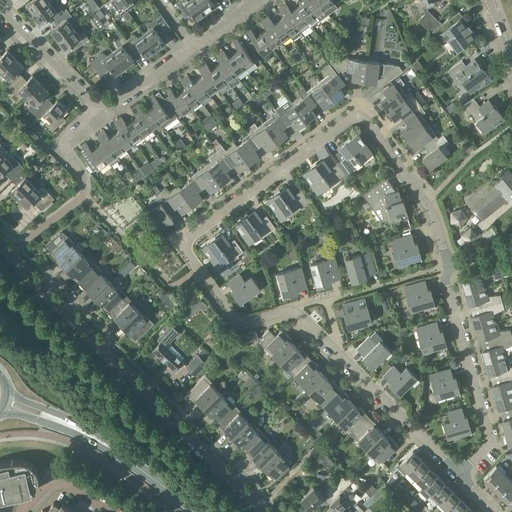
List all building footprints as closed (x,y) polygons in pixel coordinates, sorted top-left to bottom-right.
[(31,0),(26,3),(33,13),(45,4),(49,1),(48,0),(31,0)] [(51,23),(54,20),(53,20),(64,12),(59,5),(57,6),(52,0),(50,0),(49,1),(45,4),(33,13),(40,22),(47,17),(51,23)] [(111,0),(110,1),(115,7),(121,15),(135,4),(131,0),(111,0)] [(206,12),(196,0),(188,0),(188,1),(187,0),(179,0),(176,3),(186,16),(191,13),(196,19),(206,12)] [(196,0),(206,12),(215,5),(211,0),(196,0)] [(307,22),(308,22),(311,27),(319,21),(312,12),(303,0),(299,0),(302,4),(296,8),(303,17),(307,22)] [(303,0),(312,12),(319,21),(328,14),(317,0),(303,0)] [(317,0),(328,14),(337,7),(332,0),(317,0)] [(419,0),(422,6),(425,5),(426,8),(434,5),(433,2),(438,0),(437,0),(419,0)] [(285,3),(281,6),(294,23),(298,29),(307,22),(303,17),(296,8),(291,11),(285,3)] [(289,35),(290,35),(293,39),(301,34),(298,29),(294,23),(281,6),(278,8),(284,17),(278,21),(289,35)] [(58,39),(74,27),(69,21),(73,17),(67,9),(64,12),(53,20),(54,20),(57,25),(51,30),(58,39)] [(429,31),(438,21),(427,10),(418,20),(429,31)] [(280,42),(289,35),(278,21),(274,24),(268,16),(263,19),(272,30),(280,42)] [(150,29),(143,33),(154,48),(155,49),(155,50),(165,42),(160,36),(165,32),(155,18),(147,24),(150,29)] [(456,50),(475,36),(470,29),(468,30),(460,18),(451,25),(447,20),(433,30),(442,43),(448,39),(456,50)] [(261,33),(272,48),(280,42),(272,30),(263,19),(260,21),(266,29),(261,33)] [(74,27),(58,39),(65,48),(71,44),(75,49),(89,39),(83,31),(78,33),(74,27)] [(272,48),(261,33),(256,37),(250,29),(246,31),(263,54),(272,48)] [(133,34),(126,39),(136,53),(141,50),(146,56),(155,49),(154,48),(143,33),(137,38),(133,34)] [(124,36),(116,41),(118,46),(112,51),(124,67),(134,60),(129,54),(134,50),(124,36)] [(233,54),(244,68),(248,73),(257,66),(236,39),(233,41),(239,50),(233,54)] [(219,51),(236,74),(244,68),(233,54),(228,57),(222,49),(219,51)] [(0,71),(1,72),(15,58),(7,50),(1,55),(0,54),(0,71)] [(124,67),(112,51),(106,55),(102,52),(90,61),(100,75),(110,67),(115,74),(124,67)] [(216,66),(227,81),(236,74),(219,51),(215,54),(221,63),(216,66)] [(364,80),(366,60),(334,56),(329,60),(340,74),(345,70),(353,71),(352,79),(364,80)] [(10,88),(22,76),(17,72),(23,66),(15,58),(1,72),(6,77),(3,82),(10,88)] [(461,61),(447,70),(452,76),(456,73),(470,91),(475,87),(477,90),(486,84),(483,81),(489,77),(484,69),(482,70),(474,59),(465,66),(461,61)] [(366,60),(364,80),(375,82),(376,74),(384,75),(389,80),(402,70),(398,65),(366,60)] [(201,65),(218,87),(227,81),(216,66),(211,70),(205,62),(201,65)] [(421,69),(416,62),(411,66),(416,73),(421,69)] [(320,81),(334,100),(343,93),(337,85),(341,81),(343,83),(329,63),(323,67),(329,74),(320,81)] [(199,79),(209,94),(218,87),(201,65),(197,67),(204,76),(199,79)] [(26,97),(40,83),(32,75),(26,80),(22,76),(10,88),(16,95),(21,92),(26,97)] [(183,77),(200,100),(209,94),(199,79),(193,83),(187,75),(183,77)] [(181,92),(192,107),(200,100),(183,77),(180,80),(186,89),(181,92)] [(380,100),(387,110),(406,95),(400,86),(404,83),(400,78),(385,89),(389,94),(380,100)] [(320,81),(306,91),(305,91),(313,102),(318,98),(324,107),(334,100),(320,81)] [(40,83),(26,97),(31,102),(28,107),(39,118),(43,114),(51,105),(43,97),(48,91),(40,83)] [(313,102),(305,91),(306,91),(303,87),(297,91),(300,95),(291,101),(305,121),(315,114),(308,105),(313,102)] [(192,107),(181,92),(176,96),(169,88),(166,91),(169,94),(164,98),(178,117),(192,107)] [(159,92),(154,95),(152,93),(149,96),(155,104),(150,108),(155,115),(161,122),(164,126),(177,116),(159,92)] [(406,95),(387,110),(394,119),(403,113),(406,117),(421,107),(422,106),(411,92),(406,95)] [(291,101),(289,98),(275,109),(285,122),(289,119),(296,128),(305,121),(291,101)] [(484,131),(503,117),(497,110),(496,111),(488,100),(478,107),(472,98),(461,106),(467,115),(470,113),(484,131)] [(57,100),(51,105),(43,114),(48,119),(45,124),(52,130),(64,118),(60,114),(65,108),(57,100)] [(452,102),(445,107),(449,113),(456,107),(452,102)] [(138,103),(135,106),(152,129),(155,126),(159,132),(165,128),(164,126),(161,122),(155,115),(150,108),(144,112),(138,103)] [(137,117),(133,121),(143,135),(147,141),(156,134),(152,129),(135,106),(131,109),(137,117)] [(425,112),(421,107),(406,117),(410,122),(401,129),(408,138),(427,124),(421,115),(425,112)] [(285,122),(277,112),(263,122),(277,142),(286,135),(280,126),(285,122)] [(118,119),(135,141),(143,135),(133,121),(127,125),(121,116),(118,119)] [(115,134),(126,148),(135,141),(118,119),(114,122),(120,130),(115,134)] [(248,133),(256,143),(261,140),(267,149),(277,142),(263,122),(257,126),(254,122),(245,129),(248,133)] [(427,124),(408,138),(415,148),(423,141),(427,146),(434,140),(435,141),(438,138),(427,124)] [(34,140),(38,136),(29,128),(25,132),(34,140)] [(126,148),(115,134),(109,138),(103,129),(100,132),(117,155),(126,148)] [(100,132),(96,135),(102,143),(97,146),(111,165),(120,159),(116,155),(117,155),(100,132)] [(248,133),(243,136),(245,140),(237,146),(236,146),(248,162),(258,155),(251,147),(256,143),(248,133)] [(353,166),(371,152),(357,133),(350,139),(351,140),(339,148),(345,157),(340,160),(349,173),(355,168),(353,166)] [(434,140),(427,146),(430,151),(422,157),(429,167),(445,155),(440,148),(449,142),(443,134),(438,138),(435,141),(434,140)] [(111,165),(97,146),(92,151),(85,142),(82,145),(84,148),(79,151),(93,171),(98,167),(103,172),(112,166),(111,165)] [(222,157),(227,164),(232,160),(239,169),(248,162),(236,146),(237,146),(234,143),(225,150),(220,144),(215,147),(217,149),(222,157)] [(463,148),(466,153),(471,149),(468,144),(463,148)] [(227,164),(222,157),(217,149),(208,156),(211,160),(206,164),(220,183),(229,176),(222,167),(227,164)] [(34,158),(38,162),(47,154),(43,150),(34,158)] [(12,181),(24,168),(13,157),(9,160),(4,155),(0,158),(0,174),(3,172),(12,181)] [(330,187),(346,175),(337,163),(329,169),(323,160),(311,168),(310,167),(303,173),(317,192),(328,184),(330,187)] [(194,177),(199,185),(204,181),(210,190),(220,183),(206,164),(191,175),(193,178),(194,177)] [(511,167),(510,165),(466,200),(482,219),(511,194),(511,167)] [(18,199),(33,185),(28,179),(30,175),(24,168),(12,181),(16,185),(10,190),(18,199)] [(179,188),(191,204),(201,197),(194,188),(199,185),(194,177),(193,178),(180,188),(179,188)] [(379,182),(362,194),(373,208),(379,206),(383,221),(392,218),(394,221),(407,217),(403,204),(401,204),(397,191),(388,193),(379,182)] [(33,185),(18,199),(26,207),(32,201),(41,210),(53,198),(43,187),(38,190),(33,185)] [(160,191),(171,206),(175,202),(182,211),(191,204),(179,188),(180,188),(177,185),(168,191),(165,187),(160,191)] [(301,208),(310,201),(301,189),(293,195),(286,187),(275,195),(274,194),(267,199),(281,218),(299,205),(301,208)] [(157,198),(148,205),(162,225),(172,218),(166,209),(171,206),(160,191),(155,195),(157,198)] [(451,212),(451,224),(462,227),(469,217),(462,209),(451,212)] [(262,236),(269,231),(275,227),(266,215),(260,219),(254,211),(243,219),(242,218),(234,223),(248,242),(260,233),(262,236)] [(324,225),(318,230),(320,237),(327,234),(324,225)] [(472,227),(461,236),(470,246),(480,237),(472,227)] [(73,243),(62,230),(45,244),(51,251),(49,253),(56,261),(58,259),(65,267),(80,251),(72,244),(73,243)] [(228,243),(222,234),(210,243),(209,241),(202,247),(216,265),(227,257),(230,262),(238,256),(234,251),(240,247),(233,239),(228,243)] [(413,244),(411,234),(391,240),(394,249),(393,250),(397,263),(420,257),(416,243),(413,244)] [(78,282),(96,264),(88,258),(87,260),(80,251),(65,267),(72,273),(70,275),(78,282)] [(365,275),(374,272),(369,252),(359,255),(359,254),(345,258),(351,281),(365,277),(365,275)] [(248,254),(243,258),(247,263),(252,259),(248,254)] [(339,277),(334,257),(324,260),(324,259),(310,263),(316,286),(330,282),(329,279),(339,277)] [(93,296),(108,280),(100,273),(102,271),(96,264),(78,282),(85,290),(87,288),(93,296)] [(503,277),(499,264),(491,266),(493,273),(495,279),(503,277)] [(306,286),(300,266),(290,269),(276,273),(283,296),(297,292),(296,289),(306,286)] [(465,293),(485,287),(482,278),(493,273),(491,266),(470,272),(472,278),(461,281),(465,293)] [(511,274),(508,266),(501,268),(504,276),(511,274)] [(386,268),(379,270),(381,277),(388,275),(386,268)] [(259,288),(250,276),(244,281),(238,272),(227,280),(233,288),(231,290),(240,302),(259,288)] [(106,311),(124,293),(117,287),(116,288),(108,280),(93,296),(101,302),(99,304),(106,311)] [(411,309),(433,303),(429,289),(427,290),(424,280),(404,286),(407,296),(411,309)] [(485,287),(465,293),(468,305),(478,302),(480,307),(501,301),(509,299),(507,292),(499,294),(487,295),(485,287)] [(164,290),(158,296),(164,302),(170,296),(164,290)] [(122,324),(137,309),(129,302),(130,300),(124,293),(106,311),(113,319),(115,317),(122,324)] [(388,295),(381,297),(383,303),(390,301),(388,295)] [(363,297),(344,303),(346,313),(344,314),(349,331),(363,327),(362,323),(371,321),(367,307),(366,307),(363,297)] [(475,328),(495,322),(492,313),(503,308),(501,301),(480,307),(482,313),(471,316),(475,328)] [(137,309),(122,324),(129,331),(127,333),(135,340),(153,322),(146,316),(144,317),(137,309)] [(423,351),(445,344),(441,330),(439,331),(436,321),(416,327),(419,337),(423,351)] [(495,322),(475,328),(478,339),(488,336),(490,342),(511,336),(509,329),(497,330),(495,322)] [(160,341),(153,349),(174,370),(182,361),(168,347),(171,345),(169,342),(179,332),(171,324),(157,338),(160,341)] [(408,328),(400,330),(402,337),(410,335),(408,328)] [(289,337),(281,329),(275,336),(268,329),(261,335),(263,337),(258,342),(271,354),(272,353),(280,360),(295,345),(287,339),(289,337)] [(238,343),(258,338),(256,330),(236,336),(238,343)] [(384,339),(376,330),(369,337),(368,336),(357,348),(364,355),(362,357),(372,367),(389,350),(381,342),(384,339)] [(485,362),(505,357),(502,348),(511,343),(511,337),(511,336),(490,342),(492,348),(481,351),(485,362)] [(280,360),(279,361),(287,368),(286,369),(292,376),(310,358),(303,351),(301,353),(295,345),(280,360)] [(186,366),(194,374),(206,362),(197,354),(186,366)] [(505,357),(485,362),(488,374),(499,371),(500,377),(511,373),(511,364),(507,365),(505,357)] [(308,389),(323,374),(316,367),(318,365),(310,358),(292,376),(299,383),(301,381),(308,389)] [(393,365),(383,374),(391,382),(389,383),(399,393),(416,377),(406,367),(400,372),(393,365)] [(436,397),(459,391),(455,377),(452,378),(449,368),(430,374),(432,383),(432,384),(436,397)] [(495,397),(511,392),(511,373),(500,377),(502,382),(491,385),(495,397)] [(321,405),(339,387),(332,379),(330,381),(323,374),(308,389),(316,397),(315,398),(321,405)] [(203,406),(218,391),(210,383),(211,382),(205,375),(187,392),(194,400),(196,398),(203,406)] [(337,418),(352,403),(345,396),(347,394),(339,387),(321,405),(328,411),(330,410),(337,418)] [(216,421),(233,403),(227,397),(225,399),(218,391),(203,406),(210,412),(208,414),(216,421)] [(511,392),(495,397),(498,409),(509,406),(510,412),(511,410),(511,392)] [(233,403),(216,421),(223,429),(225,427),(231,435),(247,419),(239,412),(240,411),(234,404),(233,403)] [(352,403),(337,418),(345,425),(343,427),(350,434),(368,416),(361,408),(359,410),(352,403)] [(261,406),(252,414),(257,418),(265,410),(261,406)] [(447,437),(470,430),(466,416),(464,417),(461,407),(448,411),(451,421),(443,423),(447,437)] [(505,432),(511,429),(511,410),(510,412),(511,417),(501,420),(505,432)] [(368,416),(350,434),(357,440),(358,439),(366,447),(379,433),(381,431),(373,425),(376,423),(368,416)] [(244,450),(262,432),(255,426),(254,428),(247,419),(231,435),(239,441),(237,443),(244,450)] [(387,439),(381,431),(379,433),(366,447),(374,454),(372,455),(379,463),(397,445),(390,437),(387,439)] [(260,464),(275,448),(267,441),(269,440),(262,432),(244,450),(251,458),(253,456),(260,464)] [(275,448),(260,464),(267,470),(265,472),(273,479),(291,461),(284,455),(283,456),(275,448)] [(330,470),(338,463),(324,448),(316,455),(330,470)] [(412,451),(399,464),(398,463),(395,466),(404,474),(408,471),(420,458),(412,451)] [(428,466),(420,458),(408,471),(415,479),(428,466)] [(23,459),(21,459),(16,459),(13,460),(7,461),(1,462),(0,461),(0,499),(17,496),(28,493),(30,492),(31,492),(32,491),(33,490),(34,489),(34,488),(35,487),(36,486),(36,485),(37,484),(37,483),(38,482),(38,481),(38,480),(38,479),(39,477),(39,476),(38,475),(38,474),(38,473),(38,472),(37,470),(37,469),(36,468),(36,467),(35,466),(34,465),(33,464),(32,463),(30,462),(28,460),(26,460),(25,460),(23,459)] [(491,486),(504,473),(496,465),(483,478),(491,486)] [(435,474),(428,466),(415,479),(423,486),(435,474)] [(499,493),(511,481),(504,473),(491,486),(499,493)] [(435,474),(419,490),(427,498),(431,494),(443,481),(435,474)] [(393,486),(397,482),(391,476),(387,480),(393,486)] [(451,489),(443,481),(431,494),(438,502),(451,489)] [(511,481),(499,493),(506,501),(511,495),(511,481)] [(361,503),(357,508),(360,511),(364,511),(390,488),(384,482),(377,488),(371,494),(370,495),(361,503)] [(370,482),(364,488),(371,494),(377,488),(370,482)] [(397,482),(393,486),(399,491),(403,487),(397,482)] [(313,486),(300,498),(311,508),(323,496),(313,486)] [(458,497),(451,489),(438,502),(446,509),(458,497)] [(408,501),(412,497),(407,491),(403,495),(408,501)] [(341,511),(349,505),(340,495),(329,504),(336,511),(335,511),(341,511)] [(412,497),(408,501),(414,507),(418,503),(412,497)] [(458,511),(466,504),(458,497),(446,509),(448,511),(458,511)] [(64,511),(68,508),(62,504),(60,506),(53,502),(47,511),(46,511),(43,509),(40,511),(64,511)]
